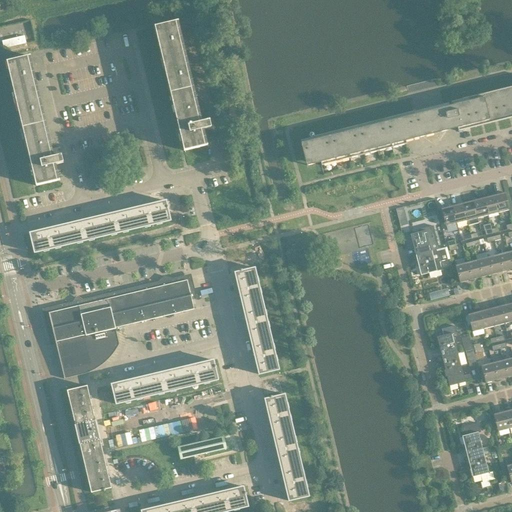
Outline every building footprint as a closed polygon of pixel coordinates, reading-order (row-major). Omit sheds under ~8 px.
[(154,27),(170,94),(178,129),(184,151),(207,146),(203,130),(211,128),(207,113),(197,115),(175,23),(178,22),(154,27)] [(2,41),(4,52),(27,47),(24,36),(2,41)] [(59,181),(59,180),(57,180),(53,165),(56,164),(57,165),(63,163),(59,148),(49,150),(28,58),(30,57),(7,62),(31,163),(36,186),(59,181)] [(300,141),(306,167),(320,163),(321,166),(406,145),(405,142),(441,133),(450,131),(457,129),(458,132),(469,129),(481,126),(482,125),(483,125),(495,122),(496,122),(497,122),(509,119),(510,118),(511,118),(511,117),(511,87),(450,103),(443,105),(435,107),(412,112),(399,116),(314,137),(300,141)] [(504,193),(494,196),(498,213),(509,210),(504,193)] [(494,196),(483,198),(488,216),(498,213),(494,196)] [(488,216),(483,198),(473,201),(477,218),(488,216)] [(132,209),(136,229),(170,221),(167,209),(169,209),(168,207),(167,207),(165,201),(132,209)] [(473,201),(462,204),(467,221),(477,218),(473,201)] [(452,206),(456,224),(467,221),(462,204),(452,206)] [(456,224),(452,206),(441,209),(445,226),(456,224)] [(403,208),(396,210),(398,217),(405,215),(403,208)] [(136,229),(132,209),(98,217),(103,237),(136,229)] [(69,245),(103,237),(98,217),(64,225),(69,245)] [(69,245),(64,225),(30,233),(34,253),(69,245)] [(410,235),(415,255),(431,251),(426,231),(410,235)] [(436,250),(431,251),(415,255),(421,275),(441,270),(439,261),(448,259),(445,250),(436,252),(436,250)] [(511,268),(508,252),(497,255),(502,272),(511,269),(511,268)] [(491,275),(502,272),(497,255),(487,258),(491,275)] [(487,258),(476,260),(481,278),(491,275),(487,258)] [(466,263),(470,280),(481,278),(476,260),(466,263)] [(470,280),(466,263),(455,266),(459,283),(470,280)] [(234,273),(243,307),(262,303),(254,268),(242,271),(242,270),(240,270),(240,272),(234,273)] [(173,291),(169,295),(169,299),(173,314),(194,309),(191,300),(196,299),(190,274),(185,275),(172,278),(170,279),(171,284),(173,291)] [(163,293),(169,295),(173,291),(171,284),(170,279),(172,278),(169,278),(164,276),(160,280),(158,282),(160,281),(161,286),(162,286),(163,293)] [(169,299),(169,295),(163,293),(162,286),(161,286),(160,281),(158,282),(146,285),(147,290),(150,303),(154,319),(173,314),(169,299)] [(144,321),(154,319),(150,303),(147,290),(146,285),(136,287),(137,292),(140,306),(144,321)] [(134,324),(144,321),(140,306),(137,292),(136,287),(126,289),(127,294),(130,308),(134,324)] [(448,288),(429,293),(431,299),(450,294),(448,288)] [(130,308),(127,294),(126,289),(102,295),(83,300),(80,298),(79,297),(76,296),(74,299),(72,302),(47,308),(42,309),(51,346),(56,345),(64,379),(85,374),(88,373),(91,371),(94,370),(97,368),(100,366),(103,364),(105,362),(108,360),(109,358),(112,355),(113,353),(114,352),(116,349),(117,348),(118,344),(115,328),(134,324),(130,308)] [(243,307),(250,341),(270,336),(262,303),(243,307)] [(504,324),(511,321),(511,312),(510,304),(499,307),(504,324)] [(499,307),(489,309),(493,327),(504,324),(499,307)] [(483,329),(493,327),(489,309),(479,312),(483,329)] [(472,332),(483,329),(479,312),(467,315),(472,332)] [(437,337),(442,358),(457,354),(452,333),(437,337)] [(278,370),(270,336),(250,341),(258,375),(278,370)] [(475,354),(482,352),(480,343),(473,345),(475,354)] [(472,350),(465,352),(469,367),(476,365),(472,350)] [(465,382),(457,354),(442,358),(449,386),(465,382)] [(507,378),(511,376),(511,357),(502,361),(507,378)] [(179,369),(184,388),(218,380),(215,368),(216,368),(216,366),(214,366),(213,360),(179,369)] [(496,381),(507,378),(502,361),(492,363),(496,381)] [(485,383),(496,381),(492,363),(481,366),(485,383)] [(145,376),(150,396),(184,388),(179,369),(145,376)] [(150,396),(145,376),(111,385),(116,405),(150,396)] [(75,426),(95,422),(90,401),(87,386),(67,391),(75,426)] [(272,434),(292,429),(284,395),(272,398),(272,396),(270,397),(270,398),(264,400),(272,434)] [(508,429),(504,412),(493,414),(497,432),(508,429)] [(82,457),(102,452),(95,422),(75,426),(82,457)] [(467,457),(483,453),(478,433),(480,433),(478,424),(465,428),(467,435),(462,437),(467,457)] [(292,429),(272,434),(280,467),(300,463),(292,429)] [(102,452),(82,457),(91,493),(103,490),(103,491),(105,491),(105,489),(111,488),(102,452)] [(488,473),(483,453),(467,457),(472,477),(480,475),(482,482),(493,479),(492,472),(488,473)] [(300,463),(280,467),(288,501),(308,497),(300,463)] [(209,495),(213,511),(225,511),(248,507),(245,495),(246,494),(246,492),(244,493),(243,487),(209,495)] [(213,511),(209,495),(176,503),(177,511),(213,511)] [(177,511),(176,503),(141,511),(177,511)]
